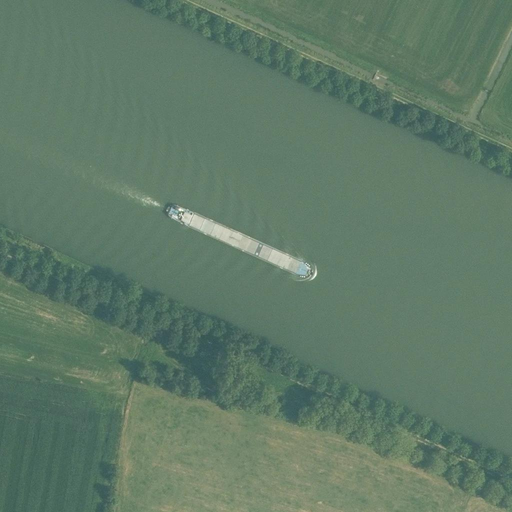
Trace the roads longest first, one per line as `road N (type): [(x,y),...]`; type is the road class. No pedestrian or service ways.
road 1 (track): [(511,481),(0,254)]
road 2 (track): [(511,150),(185,0)]
